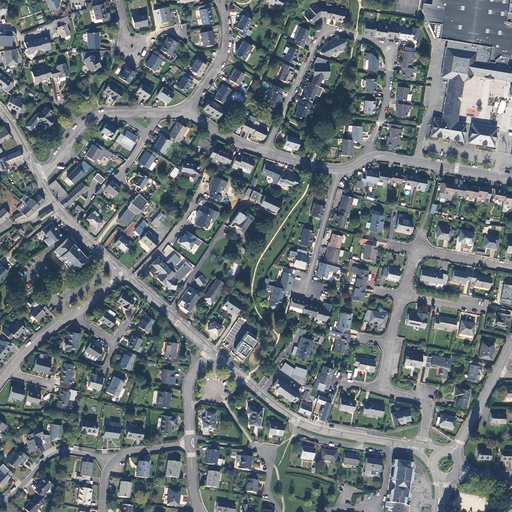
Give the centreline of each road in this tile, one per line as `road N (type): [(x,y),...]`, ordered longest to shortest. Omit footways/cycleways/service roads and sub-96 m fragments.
road 1 (residential): [(365,159),(387,93),(388,59),(370,41),(335,30),(316,42),(265,153)]
road 2 (residential): [(511,180),(387,156),(365,159)]
road 3 (residential): [(37,177),(58,211),(120,274)]
road 4 (residential): [(219,0),(227,42),(187,112)]
road 5 (residential): [(107,464),(61,452),(5,503)]
